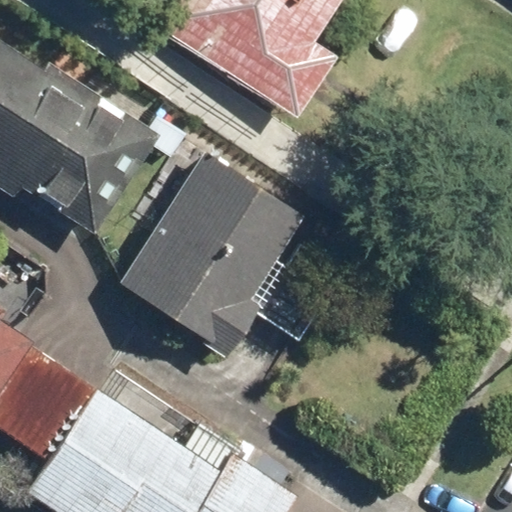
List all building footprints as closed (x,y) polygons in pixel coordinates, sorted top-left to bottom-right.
[(298,110),(336,45),(314,32),(333,0),(167,0),(153,25),(298,110)] [(0,165),(91,226),(158,127),(0,21),(0,165)] [(308,206),(205,140),(117,277),(220,343),(308,206)] [(0,384),(35,327),(0,305),(0,384)] [(60,511),(273,511),(293,482),(114,367),(32,494),(60,511)]
